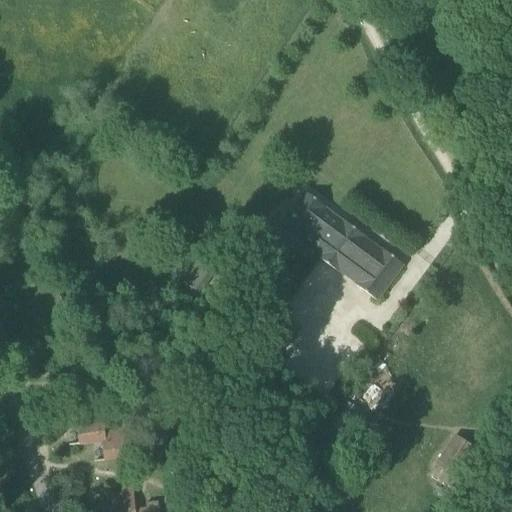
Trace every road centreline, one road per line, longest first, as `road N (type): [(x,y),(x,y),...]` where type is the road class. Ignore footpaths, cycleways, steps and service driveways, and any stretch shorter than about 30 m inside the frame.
road 1 (track): [(359,0),(511,291)]
road 2 (residential): [(0,347),(51,511)]
